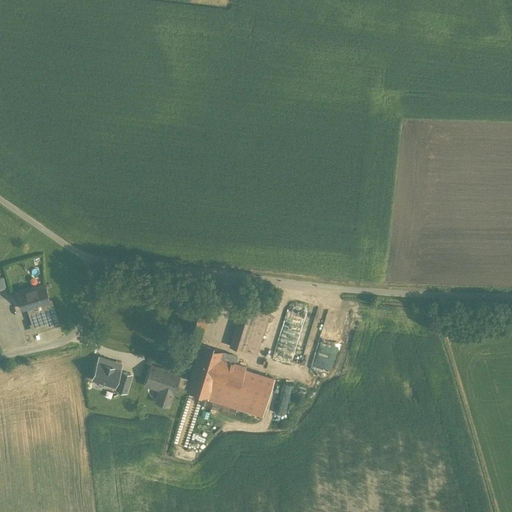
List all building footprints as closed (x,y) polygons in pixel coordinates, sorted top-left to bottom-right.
[(44,284),(17,292),(22,309),(28,307),(29,311),(29,312),(32,323),(30,324),(32,330),(41,327),(41,326),(44,325),(45,328),(58,324),(50,300),(49,300),(44,284)] [(259,303),(245,298),(233,335),(230,346),(257,354),(273,300),(261,297),(259,303)] [(209,310),(188,303),(177,338),(198,344),(209,310)] [(323,365),(337,314),(327,311),(314,357),(313,356),(311,362),(323,365)] [(274,357),(292,361),(296,337),(279,334),(274,357)] [(232,353),(201,344),(199,351),(198,351),(190,378),(187,388),(186,390),(208,396),(208,395),(213,379),(227,384),(228,384),(229,384),(238,387),(244,369),(245,365),(235,362),(234,362),(229,361),(232,353)] [(86,378),(126,390),(131,372),(119,368),(120,363),(93,355),(86,378)] [(171,371),(150,365),(144,383),(161,388),(157,401),(155,401),(168,405),(172,392),(173,392),(176,384),(179,375),(179,374),(178,373),(178,375),(170,372),(171,371)] [(273,378),(244,369),(238,387),(229,384),(228,384),(227,384),(213,379),(208,395),(208,396),(208,397),(262,414),(273,378)] [(190,378),(179,375),(176,384),(187,388),(190,378)] [(275,410),(283,412),(287,401),(278,398),(275,410)]
